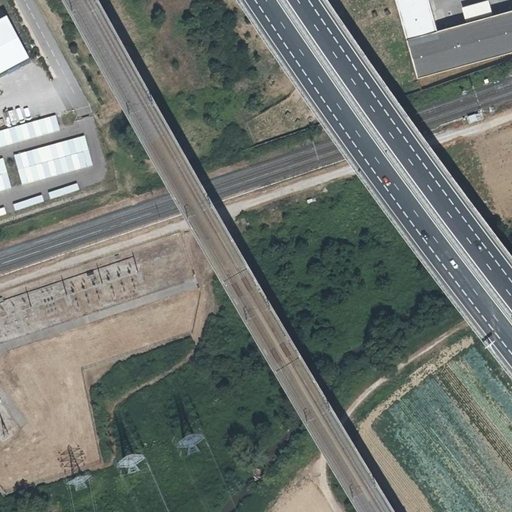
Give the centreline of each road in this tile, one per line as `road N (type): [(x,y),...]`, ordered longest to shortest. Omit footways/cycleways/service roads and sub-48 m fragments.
road 1 (track): [(0,284),(511,115)]
road 2 (motorway): [(261,0),(511,348)]
road 3 (motorway): [(511,291),(303,0)]
road 4 (track): [(511,304),(357,407),(261,511)]
